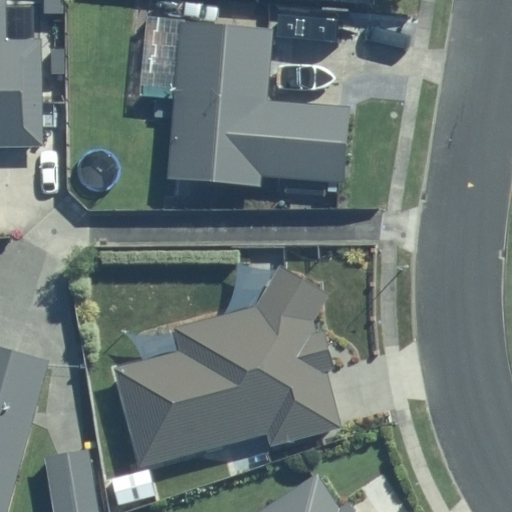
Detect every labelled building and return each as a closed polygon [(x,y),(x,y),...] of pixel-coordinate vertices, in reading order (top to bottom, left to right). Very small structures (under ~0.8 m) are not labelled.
[(0,150),(25,150),(26,47),(7,47),(8,4),(0,4),(0,150)] [(274,38),(184,30),(170,188),(263,196),(264,185),(343,192),(350,118),(267,111),(274,38)] [(184,362),(121,379),(145,473),(269,440),(271,448),(341,429),(328,378),(334,376),(323,336),(317,337),(314,326),(327,306),(282,277),(259,313),(177,334),(184,362)] [(0,511),(10,511),(47,367),(0,355),(0,511)] [(100,511),(95,460),(51,465),(55,511),(100,511)] [(339,511),(318,483),(277,511),(352,511),(348,505),(339,511)]
